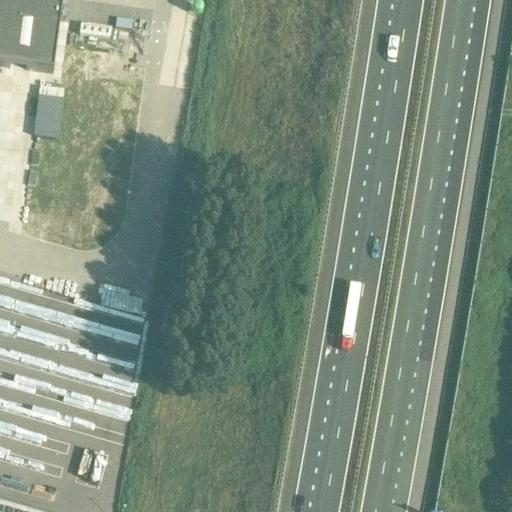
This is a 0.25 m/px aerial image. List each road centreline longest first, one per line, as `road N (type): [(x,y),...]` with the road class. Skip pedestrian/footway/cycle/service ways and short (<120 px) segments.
road 1 (track): [(147,511),(242,0)]
road 2 (motorway): [(406,0),(321,511)]
road 3 (motorway): [(375,511),(459,0)]
